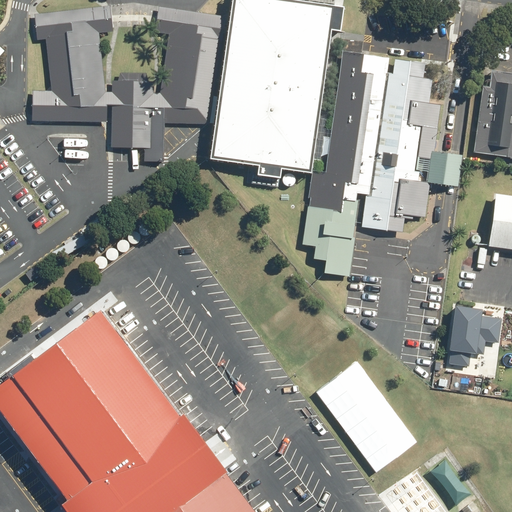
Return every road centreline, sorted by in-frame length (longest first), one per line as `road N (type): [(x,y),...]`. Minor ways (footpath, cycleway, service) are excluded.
road 1 (unknown): [(116,276),(141,261),(171,260),(279,405)]
road 2 (unknown): [(228,443),(116,276)]
road 3 (unknown): [(0,355),(116,276)]
